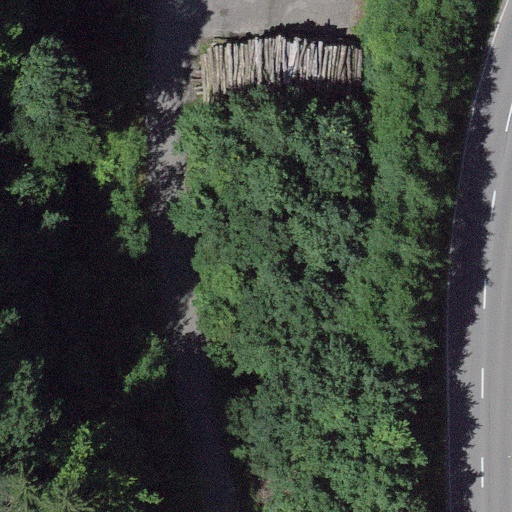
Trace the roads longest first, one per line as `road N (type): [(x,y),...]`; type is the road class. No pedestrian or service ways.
road 1 (track): [(171,0),(162,86),(172,195),(220,511)]
road 2 (tertiary): [(511,116),(491,212),(485,511)]
